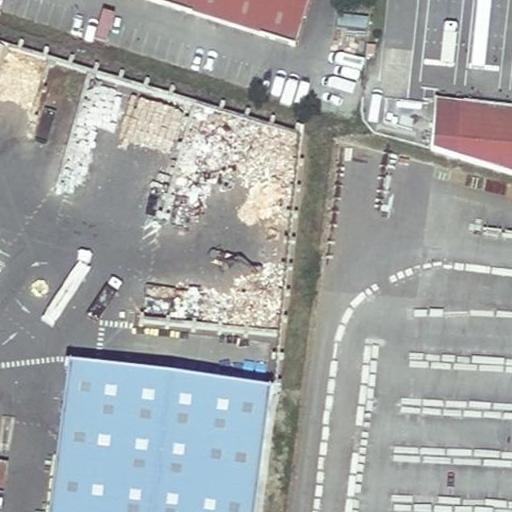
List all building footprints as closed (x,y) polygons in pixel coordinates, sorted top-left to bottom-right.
[(134,0),(293,49),(308,0),(134,0)] [(107,41),(113,15),(101,12),(95,38),(107,41)] [(366,30),(366,17),(340,15),(339,28),(366,30)] [(455,163),(461,108),(436,105),(431,155),(455,163)] [(511,112),(461,108),(455,163),(511,180),(511,112)] [(254,511),(269,395),(68,369),(48,511),(254,511)]
